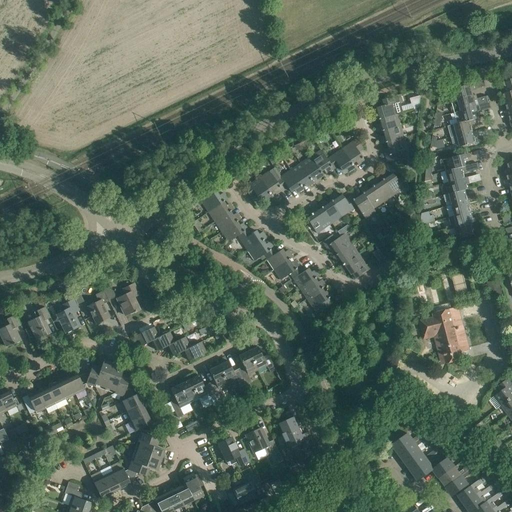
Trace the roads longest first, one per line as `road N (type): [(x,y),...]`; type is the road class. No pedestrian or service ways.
road 1 (tertiary): [(121,235),(149,216),(192,165),(352,84)]
road 2 (unclassified): [(300,387),(274,330),(162,291),(121,235)]
road 3 (residential): [(267,221),(373,166),(352,84)]
road 4 (tertiary): [(352,84),(511,49)]
road 5 (unclassified): [(121,235),(94,206),(49,179),(0,164)]
road 6 (tertiary): [(0,279),(121,235)]
road 7 (residential): [(0,375),(13,379),(88,343),(114,352)]
road 8 (residential): [(190,442),(300,387)]
road 9 (unclassified): [(0,106),(59,0)]
